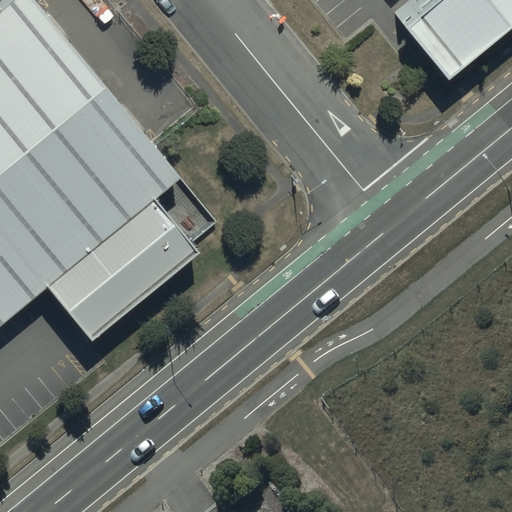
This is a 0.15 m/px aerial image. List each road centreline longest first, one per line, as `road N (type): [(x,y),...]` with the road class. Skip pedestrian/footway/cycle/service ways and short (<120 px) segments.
road 1 (secondary): [(42,511),(393,224)]
road 2 (residential): [(207,0),(393,224)]
road 3 (secondary): [(393,224),(511,129)]
